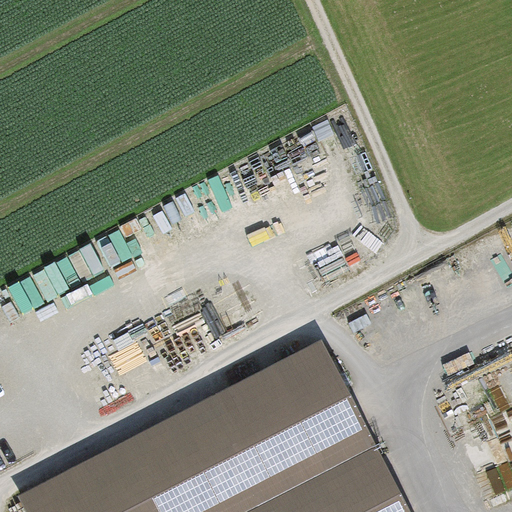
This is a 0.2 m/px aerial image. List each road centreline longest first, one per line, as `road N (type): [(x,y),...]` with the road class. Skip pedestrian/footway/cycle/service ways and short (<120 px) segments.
road 1 (track): [(0,486),(511,208)]
road 2 (track): [(428,250),(315,0)]
